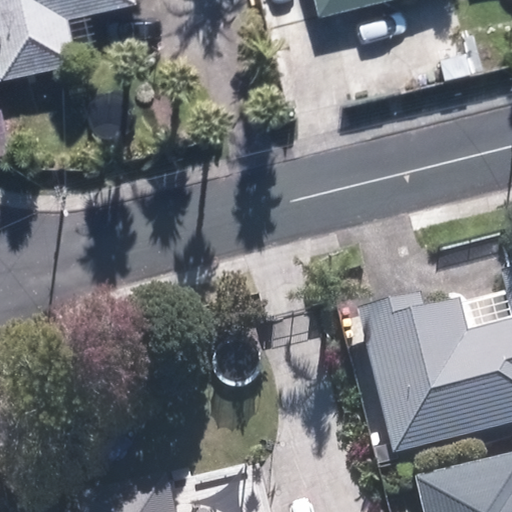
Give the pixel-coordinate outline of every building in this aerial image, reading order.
[(0,0),(0,68),(1,75),(76,58),(65,11),(115,0),(0,0)] [(318,0),(322,13),(368,0),(318,0)] [(366,311),(400,447),(511,419),(511,274),(508,276),(511,293),(511,321),(466,333),(458,302),(424,310),(421,297),(366,311)] [(511,511),(511,462),(422,483),(428,511),(511,511)] [(174,511),(165,474),(83,492),(87,511),(174,511)]
